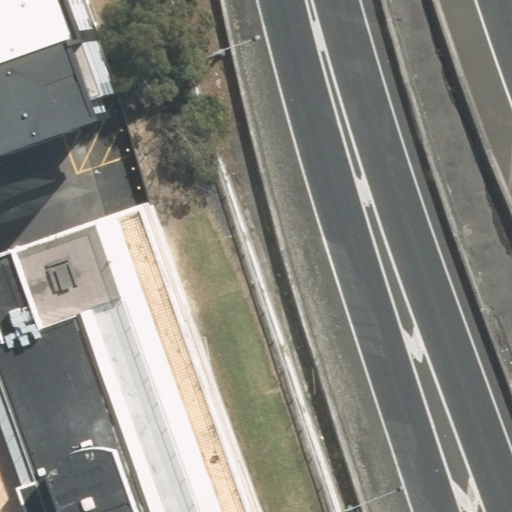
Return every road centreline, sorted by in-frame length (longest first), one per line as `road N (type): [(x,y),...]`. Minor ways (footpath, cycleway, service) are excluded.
road 1 (motorway): [(415,348),(313,0)]
road 2 (motorway): [(482,511),(415,348)]
road 3 (motorway): [(459,511),(415,348)]
